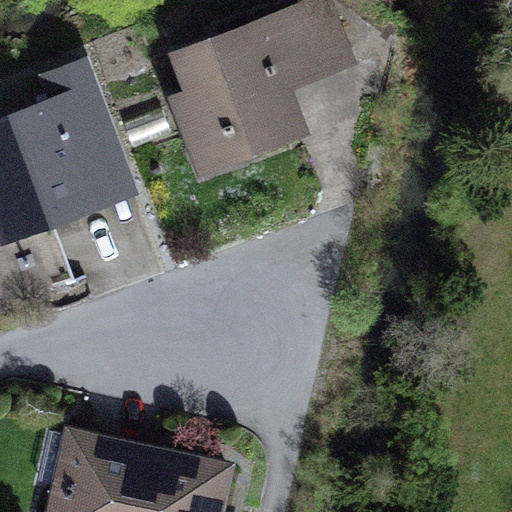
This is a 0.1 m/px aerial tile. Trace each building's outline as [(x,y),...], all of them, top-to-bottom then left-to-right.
[(361,0),(340,0),(341,0),(387,33),(394,23),(361,0)] [(282,83),(347,59),(325,1),(178,56),(192,93),(177,98),(196,149),(232,136),(239,153),(300,130),(282,83)] [(410,62),(396,59),(389,98),(403,101),(410,62)] [(77,153),(71,139),(107,125),(84,64),(48,78),(57,101),(0,122),(0,311),(71,285),(47,224),(97,205),(77,153)] [(77,153),(112,139),(107,125),(71,139),(77,153)] [(199,172),(240,157),(239,153),(232,136),(196,149),(191,151),(199,172)] [(60,485),(76,489),(87,438),(71,434),(60,485)] [(218,511),(228,467),(87,436),(87,438),(76,489),(60,485),(54,511),(218,511)]
